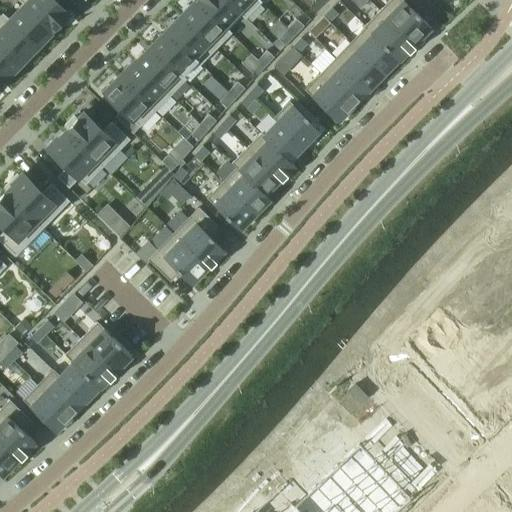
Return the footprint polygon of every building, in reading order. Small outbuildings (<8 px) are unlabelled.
[(2,13),(2,14),(36,48),(52,32),(20,0),(18,0),(24,5),(9,20),(2,13)] [(53,0),(20,0),(52,32),(69,15),(53,0)] [(196,0),(193,0),(180,14),(216,49),(228,37),(221,30),(224,27),(196,0)] [(227,0),(196,0),(224,27),(239,12),(246,19),(246,18),(227,0)] [(257,0),(227,0),(246,18),(261,3),(257,0)] [(402,0),(389,0),(378,12),(412,46),(431,27),(402,0)] [(330,9),(322,17),(328,23),(336,14),(330,9)] [(378,12),(363,27),(364,28),(397,61),(412,46),(378,12)] [(2,14),(0,15),(0,44),(20,64),(36,48),(2,14)] [(180,14),(165,30),(201,65),(216,49),(180,14)] [(322,17),(313,25),(319,31),(328,23),(322,17)] [(296,21),(288,29),(294,35),(302,26),(296,21)] [(364,28),(349,44),(382,76),(397,61),(364,28)] [(288,29),(280,38),(285,43),(294,35),(288,29)] [(165,30),(150,45),(185,80),(186,79),(183,76),(197,62),(200,65),(201,65),(165,30)] [(299,39),(291,48),(297,53),(305,45),(299,39)] [(0,77),(4,81),(20,64),(0,44),(0,77)] [(349,44),(334,59),(367,92),(382,76),(349,44)] [(150,45),(135,61),(170,96),(185,80),(150,45)] [(291,48),(283,56),(289,62),(297,53),(291,48)] [(266,52),(258,60),(264,66),(272,57),(266,52)] [(334,59),(319,75),(352,107),(367,92),(334,59)] [(258,60),(250,69),(255,74),(264,66),(258,60)] [(135,61),(120,76),(155,111),(170,96),(135,61)] [(319,75),(304,89),(337,122),(352,107),(319,75)] [(120,76),(104,92),(140,127),(155,111),(120,76)] [(236,83),(229,92),(235,97),(242,88),(236,83)] [(256,84),(248,93),(254,99),(262,90),(256,84)] [(229,92),(221,101),(227,106),(235,97),(229,92)] [(248,93),(240,102),(246,107),(254,99),(248,93)] [(289,101),(273,117),(303,146),(319,130),(289,101)] [(74,116),(64,126),(66,128),(65,130),(102,167),(130,139),(111,121),(101,131),(83,112),(76,119),(74,116)] [(229,115),(221,124),(227,129),(235,120),(229,115)] [(208,116),(200,124),(206,129),(214,121),(208,116)] [(276,122),(263,135),(293,165),(294,165),(289,160),(303,146),(273,117),(272,118),(276,122)] [(200,124),(192,133),(198,138),(206,129),(200,124)] [(221,124),(213,132),(219,138),(227,129),(221,124)] [(65,130),(47,148),(66,166),(57,176),(69,187),(78,178),(85,184),(102,167),(65,130)] [(260,133),(246,148),(279,180),(293,165),(263,135),(260,133)] [(203,146),(194,155),(200,160),(208,152),(203,146)] [(246,148),(232,162),(269,199),(270,199),(265,194),(279,180),(246,148)] [(167,156),(162,161),(166,166),(170,170),(176,164),(167,156)] [(236,168),(222,182),(255,214),(269,199),(232,162),(231,163),(236,168)] [(166,166),(160,172),(167,179),(173,173),(170,170),(166,166)] [(180,166),(173,175),(179,180),(186,171),(180,166)] [(19,171),(3,188),(6,191),(4,192),(42,228),(69,201),(50,183),(41,192),(19,171)] [(222,182),(206,198),(239,230),(255,214),(222,182)] [(4,192),(0,196),(0,222),(6,228),(0,234),(0,241),(15,256),(42,228),(4,192)] [(198,207),(173,233),(207,267),(223,250),(211,239),(221,229),(198,207)] [(173,233),(147,259),(170,281),(179,272),(191,284),(207,267),(173,233)] [(511,236),(500,248),(511,260),(511,236)] [(511,260),(500,248),(480,267),(508,296),(511,291),(511,260)] [(81,254),(74,260),(86,272),(92,265),(81,254)] [(480,267),(460,286),(488,315),(508,296),(480,267)] [(460,286),(440,305),(468,334),(488,315),(460,286)] [(440,305),(420,324),(448,353),(468,334),(440,305)] [(62,306),(53,314),(59,320),(67,311),(62,306)] [(46,321),(38,329),(44,335),(52,327),(46,321)] [(96,322),(79,340),(114,373),(131,355),(96,322)] [(495,323),(486,331),(492,337),(500,328),(495,323)] [(420,324),(399,344),(427,373),(448,353),(420,324)] [(38,329),(30,338),(35,343),(44,335),(38,329)] [(505,334),(497,342),(502,348),(511,339),(505,334)] [(79,340),(64,355),(70,361),(98,388),(99,389),(114,374),(114,373),(79,340)] [(475,342),(466,350),(472,356),(480,347),(475,342)] [(15,347),(6,355),(12,361),(20,353),(15,347)] [(511,352),(498,366),(511,380),(511,352)] [(485,353),(476,361),(482,367),(491,358),(485,353)] [(6,355),(0,361),(0,365),(3,369),(12,361),(6,355)] [(52,369),(51,370),(84,402),(98,388),(70,361),(58,374),(52,369)] [(454,361),(445,370),(451,375),(459,367),(454,361)] [(511,380),(498,366),(478,385),(505,414),(511,407),(511,380)] [(51,370),(36,385),(69,417),(84,402),(51,370)] [(464,372),(456,381),(461,386),(470,378),(464,372)] [(36,385),(22,399),(46,423),(55,432),(69,417),(36,385)] [(478,385),(457,405),(484,434),(505,414),(478,385)] [(344,404),(331,389),(322,397),(336,412),(344,404)] [(9,400),(0,409),(0,442),(18,461),(36,443),(22,431),(31,421),(9,400)] [(0,442),(0,474),(2,476),(18,461),(0,442)] [(254,511),(252,510),(250,511),(396,511),(412,498),(359,442),(292,506),(296,510),(293,511),(254,511)] [(502,511),(489,497),(471,511),(502,511)]
